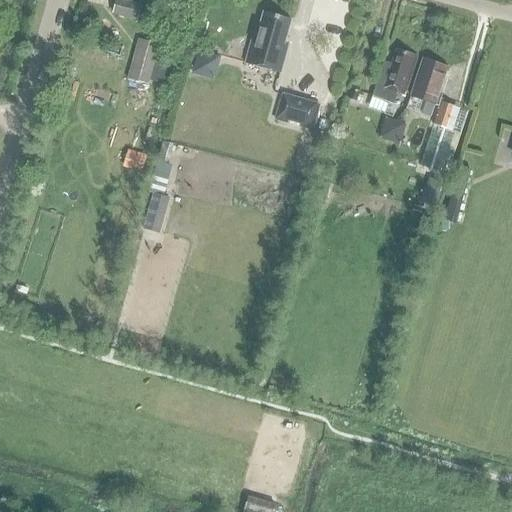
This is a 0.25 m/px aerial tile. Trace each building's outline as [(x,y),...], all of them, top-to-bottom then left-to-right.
[(116,0),(113,14),(136,20),(140,5),(121,0),(116,0)] [(244,64),(279,73),(287,46),(283,45),(290,20),(263,12),(258,28),(255,27),(244,64)] [(146,86),(160,89),(169,58),(164,57),(166,47),(138,39),(127,80),(146,86)] [(372,96),(392,103),(395,94),(403,96),(416,57),(395,50),(391,64),(383,62),(372,96)] [(198,75),(221,77),(223,55),(200,53),(198,75)] [(430,109),(435,110),(436,106),(434,105),(447,67),(422,59),(410,97),(431,104),(430,109)] [(348,99),(355,102),(358,92),(352,90),(348,99)] [(273,120),(312,132),(320,105),(281,93),(273,120)] [(432,125),(447,130),(455,107),(440,102),(432,125)] [(402,142),(408,122),(389,117),(383,137),(402,142)] [(170,168),(158,165),(149,196),(153,196),(161,199),(170,168)] [(472,172),(460,169),(443,223),(456,227),(472,172)] [(161,199),(153,196),(143,232),(156,236),(166,200),(164,200),(161,199)] [(251,498),(249,511),(278,511),(280,502),(251,498)]
